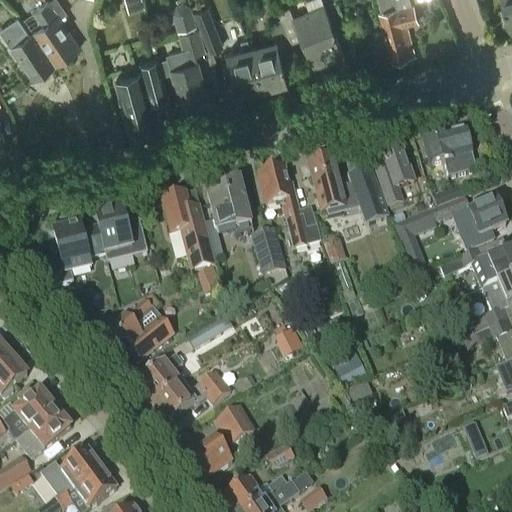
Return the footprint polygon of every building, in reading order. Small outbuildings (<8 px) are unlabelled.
[(43,25),(32,32),(55,65),(80,47),(60,19),(66,14),(56,0),(50,0),(33,12),(43,25)] [(289,8),(278,12),(280,18),(281,18),(290,42),(300,38),(312,68),(343,56),(321,0),(307,0),(303,2),(307,12),(292,17),(289,8)] [(408,0),(377,0),(381,13),(378,13),(391,62),(414,56),(405,25),(417,22),(413,6),(410,6),(408,0)] [(511,0),(501,0),(508,23),(511,21),(511,0)] [(187,65),(170,70),(182,109),(207,101),(194,54),(202,52),(196,31),(190,7),(184,4),(176,6),(172,13),(178,36),(187,65)] [(205,7),(194,12),(210,50),(221,45),(205,7)] [(274,40),(250,46),(261,88),(285,81),(277,48),(290,42),(281,18),(280,18),(268,23),(274,40)] [(32,32),(10,48),(33,80),(55,65),(32,32)] [(241,50),(226,54),(236,94),(237,94),(238,98),(249,95),(248,91),(261,88),(250,46),(249,46),(246,39),(239,41),(241,50)] [(116,81),(130,135),(154,128),(146,100),(149,99),(149,100),(166,95),(158,61),(140,65),(142,73),(116,81)] [(444,130),(420,137),(428,169),(442,165),(447,181),(472,174),(476,173),(465,133),(446,137),(444,130)] [(399,143),(376,151),(386,180),(376,183),(386,210),(402,204),(397,190),(413,185),(399,143)] [(332,160),(307,166),(320,216),(345,209),(332,160)] [(369,169),(345,178),(348,185),(355,207),(364,229),(388,220),(369,169)] [(282,172),(258,179),(266,210),(281,206),(292,252),(319,246),(315,229),(305,231),(301,218),(298,219),(290,188),(287,188),(282,172)] [(224,193),(205,197),(215,237),(234,232),(236,240),(251,236),(238,184),(223,188),(224,193)] [(185,197),(160,204),(168,238),(181,235),(190,274),(198,272),(213,268),(212,262),(203,226),(201,221),(199,213),(190,216),(185,197)] [(462,200),(425,215),(431,228),(467,213),(462,200)] [(494,206),(469,216),(478,240),(504,230),(494,206)] [(122,213),(95,219),(107,267),(147,257),(140,230),(127,233),(122,213)] [(60,265),(46,269),(52,291),(72,286),(70,277),(90,271),(88,262),(104,258),(106,267),(107,267),(95,219),(98,231),(82,235),(80,227),(52,234),(60,265)] [(272,234),(249,241),(261,279),(284,272),(272,234)] [(476,252),(437,269),(442,280),(470,269),(480,292),(511,278),(511,250),(481,264),(476,252)] [(511,278),(480,292),(491,317),(483,321),(487,332),(506,324),(502,314),(506,312),(506,311),(511,308),(511,278)] [(114,307),(136,301),(132,288),(111,295),(114,307)] [(131,313),(98,341),(114,361),(124,353),(135,367),(150,355),(170,338),(151,314),(158,308),(149,299),(132,314),(131,313)] [(212,324),(185,340),(192,352),(219,336),(212,324)] [(487,332),(473,339),(478,350),(508,338),(511,347),(511,352),(505,355),(502,361),(505,367),(510,365),(511,364),(511,335),(511,336),(506,324),(487,332)] [(274,338),(283,359),(302,351),(293,330),(274,338)] [(0,369),(10,361),(0,349),(0,369)] [(163,367),(135,388),(151,409),(178,387),(170,376),(181,368),(174,360),(163,368),(163,367)] [(10,361),(0,369),(0,400),(26,379),(10,361)] [(357,363),(334,376),(341,388),(364,375),(357,363)] [(178,387),(151,409),(166,428),(193,408),(194,410),(205,401),(212,409),(229,396),(214,377),(186,398),(178,387)] [(365,383),(345,391),(351,406),(371,398),(365,383)] [(13,416),(3,425),(9,432),(9,437),(16,445),(28,435),(54,412),(38,394),(31,400),(28,396),(16,406),(20,410),(13,416)] [(200,455),(189,463),(204,484),(231,465),(223,453),(232,447),(233,448),(253,435),(238,410),(217,423),(223,434),(198,452),(200,455)] [(37,445),(27,454),(33,461),(43,453),(69,431),(54,412),(28,435),(37,445)] [(474,452),(483,449),(474,424),(465,427),(474,452)] [(285,450),(264,462),(272,474),(292,461),(285,450)] [(39,478),(56,500),(63,494),(66,499),(73,494),(72,493),(101,472),(87,453),(59,474),(54,467),(39,478)] [(23,460),(0,474),(0,495),(16,486),(33,475),(23,460)] [(72,493),(73,494),(86,511),(88,511),(116,492),(101,472),(72,493)] [(271,497),(248,511),(278,511),(276,509),(317,479),(313,473),(306,478),(305,476),(286,490),(272,499),(271,497)] [(248,481),(220,501),(227,511),(248,511),(271,497),(272,499),(286,490),(281,482),(267,491),(264,487),(256,492),(248,481)] [(313,490),(297,501),(303,511),(310,511),(323,503),(313,490)] [(56,500),(39,511),(63,511),(71,506),(66,499),(63,494),(56,500)]
